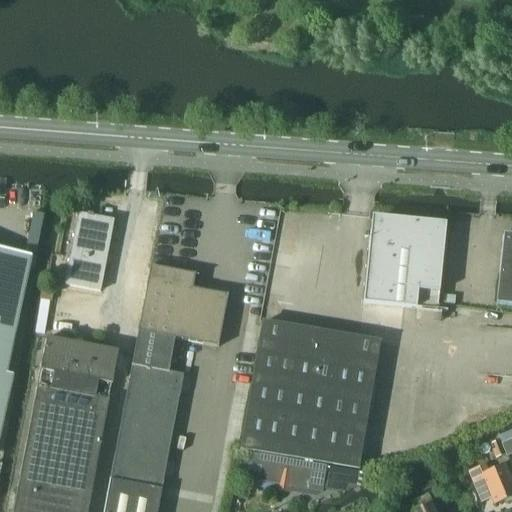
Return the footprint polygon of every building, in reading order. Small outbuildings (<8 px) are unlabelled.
[(98,292),(112,221),(76,214),(62,285),(98,292)] [(369,232),(361,303),(444,312),(444,310),(434,309),(444,224),(430,222),(430,224),(376,218),(374,232),(369,232)] [(511,236),(502,235),(494,306),(511,307),(511,236)] [(0,352),(10,355),(32,256),(0,249),(0,352)] [(135,330),(108,481),(102,511),(157,511),(161,491),(182,376),(168,373),(174,340),(217,348),(227,295),(197,290),(200,276),(193,275),(194,274),(148,266),(135,330)] [(303,460),(318,463),(362,471),(368,472),(369,465),(359,463),(380,343),(262,323),(240,449),(248,451),(303,460)] [(28,417),(14,496),(10,511),(86,511),(86,510),(101,431),(116,351),(43,338),(28,417)] [(0,438),(13,376),(6,375),(10,355),(0,352),(0,438)] [(511,439),(500,444),(502,449),(504,455),(505,457),(511,454),(511,439)] [(499,440),(488,445),(494,460),(504,455),(502,449),(500,444),(499,440)] [(248,451),(244,480),(321,492),(321,490),(342,493),(361,483),(362,471),(318,463),(303,460),(248,451)] [(479,503),(489,499),(491,505),(511,496),(511,490),(503,468),(487,474),(483,467),(467,473),(479,503)] [(415,496),(435,487),(428,473),(409,482),(415,496)] [(432,511),(425,496),(408,504),(411,511),(432,511)]
